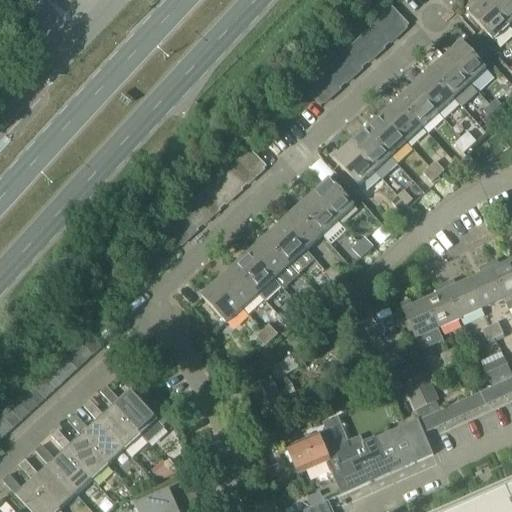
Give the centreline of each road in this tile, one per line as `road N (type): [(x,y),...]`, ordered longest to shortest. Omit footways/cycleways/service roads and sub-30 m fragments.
road 1 (residential): [(151,307),(423,37),(447,0)]
road 2 (primary): [(0,278),(254,0)]
road 3 (residential): [(395,386),(358,307),(359,287),(464,202),(511,197)]
road 4 (primary): [(183,0),(0,197)]
road 5 (residential): [(0,470),(121,353),(151,307)]
road 6 (residential): [(226,476),(216,429),(151,307)]
